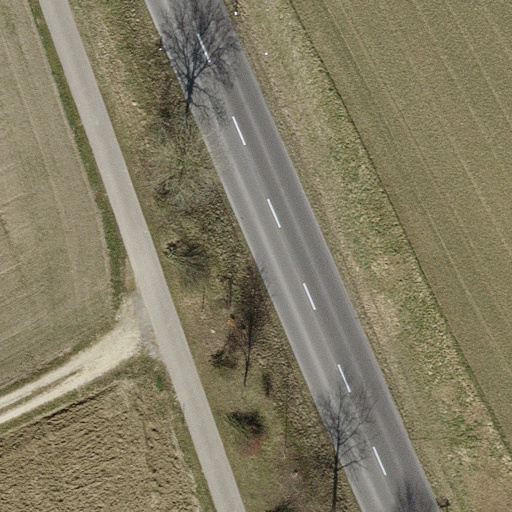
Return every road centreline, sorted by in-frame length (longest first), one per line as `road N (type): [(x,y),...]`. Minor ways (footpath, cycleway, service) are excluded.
road 1 (secondary): [(404,511),(185,0)]
road 2 (track): [(0,410),(168,320)]
